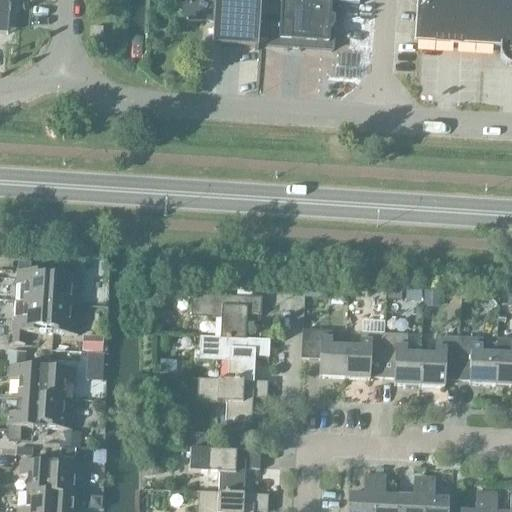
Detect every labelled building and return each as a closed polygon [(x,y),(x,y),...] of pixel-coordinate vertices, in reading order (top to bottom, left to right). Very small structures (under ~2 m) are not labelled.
[(0,0),(0,35),(8,36),(10,0),(0,0)] [(189,0),(188,8),(187,8),(186,9),(185,9),(184,10),(183,11),(183,12),(182,13),(182,14),(183,16),(184,17),(186,19),(188,20),(188,22),(215,24),(214,47),(254,50),(254,52),(258,52),(260,0),(189,0)] [(282,0),(281,25),(269,24),(267,48),(297,50),(333,52),(334,33),(329,32),(329,31),(331,31),(333,28),(334,22),(332,20),(329,20),(330,5),(359,7),(359,0),(282,0)] [(501,48),(500,58),(507,66),(511,66),(511,0),(416,0),(414,42),(501,48)] [(49,275),(31,274),(31,265),(19,264),(18,273),(16,303),(47,305),(49,275)] [(81,277),(49,275),(47,305),(79,307),(81,277)] [(388,293),(388,301),(402,302),(402,293),(388,293)] [(261,301),(192,296),(191,318),(221,320),(220,340),(246,341),(248,316),(260,317),(261,301)] [(47,305),(16,303),(13,346),(25,346),(26,334),(45,336),(47,305)] [(79,307),(47,305),(45,336),(77,338),(79,307)] [(302,333),(301,362),(320,363),(319,381),(344,382),(346,351),(332,350),(332,335),(302,333)] [(346,351),(344,382),(369,384),(369,380),(382,381),(384,338),(360,336),(360,351),(346,351)] [(83,338),(82,353),(102,354),(103,339),(83,338)] [(384,338),(382,381),(394,382),(394,389),(419,390),(420,358),(420,348),(406,347),(407,339),(384,338)] [(228,363),(227,381),(254,383),(255,359),(268,360),(269,343),(246,341),(220,340),(200,339),(198,361),(228,363)] [(420,358),(419,390),(444,391),(445,383),(456,384),(459,340),(436,339),(435,359),(420,358)] [(459,340),(456,384),(468,384),(468,388),(494,389),(496,358),(496,346),(482,345),(482,341),(459,340)] [(496,358),(494,389),(511,389),(511,342),(510,342),(496,342),(496,346),(496,358)] [(103,356),(88,355),(87,366),(103,367),(103,356)] [(160,365),(159,375),(175,376),(175,365),(160,365)] [(43,369),(11,367),(11,382),(19,382),(18,398),(41,400),(43,369)] [(43,369),(41,400),(65,401),(66,385),(74,386),(75,371),(43,369)] [(254,383),(227,381),(198,380),(196,402),(226,404),(225,424),(251,426),(253,401),(265,402),(267,384),(254,383)] [(21,429),(39,430),(41,400),(18,398),(17,414),(8,414),(7,428),(9,428),(21,429)] [(65,401),(41,400),(39,430),(71,432),(73,402),(65,401)] [(9,428),(8,442),(21,443),(21,429),(9,428)] [(219,477),(218,496),(244,498),(245,472),(260,473),(261,456),(191,453),(189,475),(219,477)] [(28,478),(27,494),(50,496),(52,465),(20,463),(20,477),(28,478)] [(52,465),(50,496),(74,497),(75,481),(83,481),(84,467),(52,465)] [(372,511),(375,479),(364,478),(363,499),(349,498),(348,511),(372,511)] [(372,511),(397,511),(398,501),(384,500),(385,479),(375,479),(372,511)] [(397,511),(422,511),(424,482),(413,481),(412,501),(398,501),(397,511)] [(448,511),(449,503),(433,502),(435,482),(424,482),(422,511),(448,511)] [(17,511),(49,511),(50,496),(27,494),(26,510),(17,510),(17,511)] [(199,495),(199,499),(198,511),(267,511),(268,499),(244,498),(218,496),(199,495)] [(485,511),(486,496),(476,495),(474,511),(485,511)] [(50,496),(49,511),(72,511),(74,497),(50,496)] [(486,496),(485,511),(496,511),(497,496),(486,496)]
